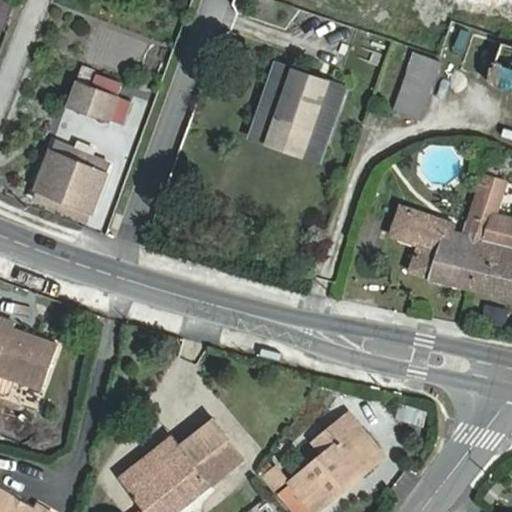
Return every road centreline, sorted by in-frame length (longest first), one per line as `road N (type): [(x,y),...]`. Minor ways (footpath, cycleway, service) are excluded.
road 1 (secondary): [(0,238),(263,318),(511,374)]
road 2 (unknown): [(0,143),(48,0)]
road 3 (residential): [(511,393),(425,511)]
